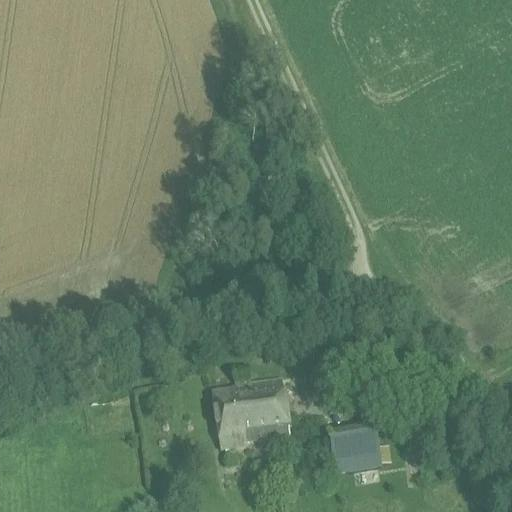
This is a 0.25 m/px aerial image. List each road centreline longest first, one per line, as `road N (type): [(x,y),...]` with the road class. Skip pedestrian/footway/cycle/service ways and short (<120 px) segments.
road 1 (unclassified): [(511,449),(447,355),(357,289),(274,291),(138,326),(0,376)]
road 2 (track): [(357,289),(335,196),(255,0)]
